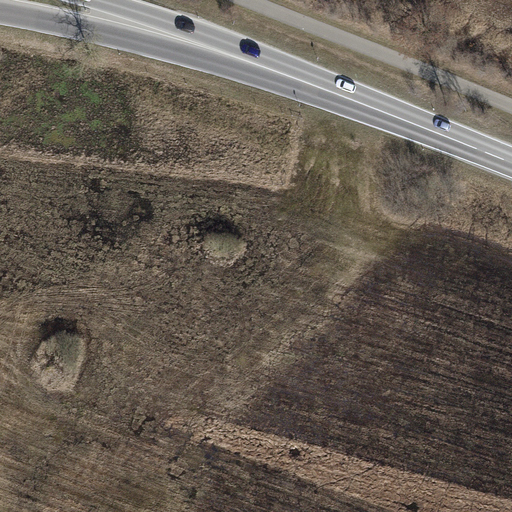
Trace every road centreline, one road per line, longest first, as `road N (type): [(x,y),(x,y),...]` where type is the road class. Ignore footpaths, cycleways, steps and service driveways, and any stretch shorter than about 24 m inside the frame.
road 1 (secondary): [(211,48),(511,162)]
road 2 (secondary): [(0,11),(211,48)]
road 3 (secondary): [(211,48),(98,0)]
